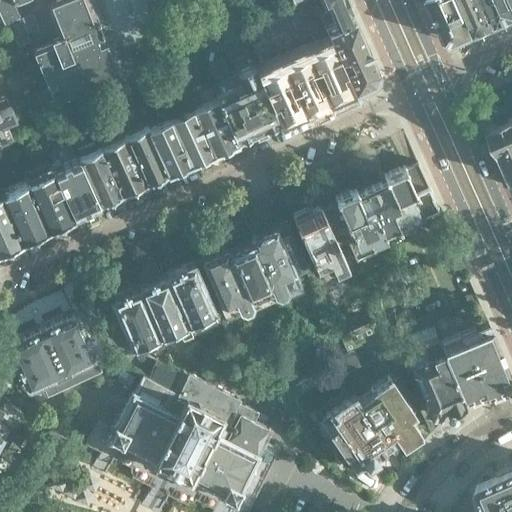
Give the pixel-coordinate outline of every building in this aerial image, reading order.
[(20,19),(12,1),(11,0),(0,0),(0,18),(3,26),(5,24),(20,19)] [(119,72),(89,0),(51,0),(47,2),(60,33),(50,37),(52,41),(32,49),(38,63),(49,87),(54,99),(119,72)] [(89,0),(119,72),(123,81),(197,48),(195,45),(195,25),(185,0),(89,0)] [(351,16),(344,0),(320,0),(321,2),(325,0),(328,7),(317,12),(322,24),(316,26),(318,30),(351,16)] [(476,31),(462,0),(431,0),(448,37),(455,40),(476,31)] [(498,21),(488,0),(462,0),(476,31),(498,21)] [(511,15),(511,0),(488,0),(498,21),(511,15)] [(352,16),(351,16),(318,30),(319,34),(321,39),(327,36),(329,41),(331,40),(352,87),(371,79),(370,79),(372,78),(373,77),(374,76),(374,74),(375,74),(375,73),(375,72),(375,70),(374,68),(375,68),(352,16)] [(29,41),(20,19),(5,24),(15,46),(29,41)] [(352,87),(331,40),(329,41),(327,36),(321,39),(319,34),(302,42),(306,51),(327,97),(328,98),(352,87)] [(38,63),(32,49),(29,41),(15,46),(25,69),(38,63)] [(327,97),(306,51),(288,59),(283,48),(277,50),(282,62),(303,108),(327,97)] [(303,108),(282,62),(263,70),(258,59),(253,61),(279,120),(304,109),(303,108)] [(279,120),(253,61),(235,69),(242,85),(216,97),(235,140),(279,120)] [(49,87),(38,63),(25,69),(36,93),(49,87)] [(235,140),(216,97),(193,108),(212,150),(235,140)] [(5,134),(0,122),(0,118),(13,113),(10,104),(8,105),(0,108),(0,136),(5,135),(5,134)] [(212,150),(193,108),(170,118),(190,161),(212,150)] [(511,115),(510,117),(509,115),(504,113),(499,115),(497,120),(498,122),(488,126),(511,178),(511,179),(511,115)] [(190,161),(170,118),(147,128),(167,171),(190,161)] [(167,171),(147,128),(146,124),(123,134),(144,181),(167,171)] [(144,181),(123,134),(100,145),(121,191),(144,181)] [(0,149),(10,145),(5,135),(0,136),(0,149)] [(121,191),(100,145),(77,155),(98,202),(121,191)] [(98,202),(77,155),(51,167),(72,214),(98,202)] [(435,203),(427,186),(428,185),(417,160),(416,161),(416,162),(405,167),(404,165),(403,164),(402,165),(402,166),(400,167),(398,166),(388,170),(388,173),(384,174),(385,177),(364,187),(382,229),(394,224),(396,228),(408,223),(410,226),(413,225),(415,226),(422,223),(422,221),(422,220),(440,211),(436,203),(435,203)] [(72,214),(51,167),(26,178),(47,225),(72,214)] [(47,225),(26,178),(0,189),(0,191),(20,237),(47,225)] [(384,234),(382,229),(364,187),(356,191),(355,189),(355,188),(356,188),(355,187),(355,186),(354,186),(353,186),(353,187),(352,188),(353,188),(352,189),(349,188),(338,192),(337,195),(337,196),(336,195),(335,195),(334,195),(334,196),(334,197),(334,198),(335,198),(336,198),(336,199),(321,206),(336,239),(345,235),(355,257),(375,248),(371,240),(384,234)] [(0,246),(20,237),(0,191),(0,246)] [(336,239),(321,206),(319,202),(292,214),(318,272),(332,266),(332,268),(346,262),(336,239)] [(305,262),(286,219),(274,224),(274,223),(249,234),(251,238),(273,288),(278,289),(282,287),(284,283),(297,277),(293,267),(305,262)] [(273,288),(251,238),(227,248),(249,298),(273,288)] [(249,298),(227,248),(225,245),(201,255),(221,300),(217,302),(222,312),(225,310),(226,312),(247,303),(249,298)] [(214,307),(193,259),(165,272),(186,320),(214,307)] [(186,320),(165,272),(137,284),(159,332),(186,320)] [(159,332),(137,284),(110,296),(131,344),(159,332)] [(99,364),(76,312),(63,318),(63,317),(20,337),(8,343),(14,356),(9,359),(12,364),(16,362),(27,386),(41,380),(45,388),(99,364)] [(511,381),(487,319),(439,339),(464,401),(502,385),(502,386),(511,381)] [(383,334),(380,335),(345,351),(333,356),(342,375),(382,356),(387,366),(396,362),(383,334)] [(464,401),(439,339),(437,335),(421,342),(427,356),(411,362),(427,402),(424,408),(436,412),(437,416),(438,416),(438,415),(449,410),(449,411),(449,412),(450,412),(451,411),(464,401)] [(252,392),(308,368),(301,353),(246,378),(252,392)] [(245,511),(279,447),(262,438),(269,426),(255,419),(260,409),(238,398),(239,396),(190,371),(180,392),(142,372),(133,389),(131,388),(114,422),(99,415),(98,414),(97,416),(87,436),(86,436),(86,437),(86,438),(86,439),(85,440),(86,441),(86,442),(87,443),(88,444),(88,445),(90,445),(130,466),(130,467),(129,468),(130,470),(130,471),(131,471),(132,472),(131,475),(132,476),(133,476),(141,480),(142,481),(146,483),(150,485),(152,486),(153,486),(150,492),(151,497),(157,500),(161,498),(165,492),(166,492),(166,493),(168,494),(171,496),(177,498),(186,503),(188,501),(189,501),(190,501),(192,501),(193,501),(193,500),(194,499),(195,498),(202,502),(204,503),(212,507),(222,511),(245,511)] [(412,410),(388,374),(387,375),(379,371),(365,381),(366,382),(353,391),(388,442),(393,438),(395,440),(408,443),(410,436),(419,430),(408,413),(412,410)] [(388,442),(353,391),(319,414),(343,451),(342,457),(346,464),(353,465),(363,458),(367,464),(391,448),(391,449),(392,448),(388,442)] [(13,426),(21,412),(20,409),(8,401),(9,400),(8,397),(0,392),(0,453),(1,454),(17,428),(13,426)] [(67,424),(74,415),(65,408),(58,418),(67,424)] [(313,446),(305,437),(298,444),(306,453),(313,446)] [(322,466),(315,458),(308,465),(315,473),(322,466)] [(511,511),(511,462),(495,470),(497,475),(476,484),(479,490),(473,492),(479,505),(485,503),(488,511),(511,511)] [(109,467),(93,505),(109,511),(121,511),(136,478),(109,467)]
